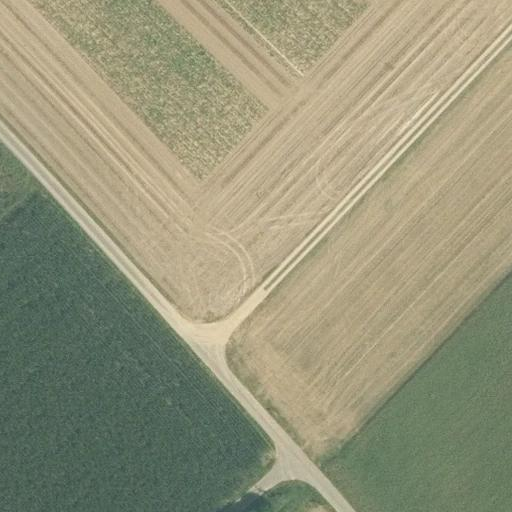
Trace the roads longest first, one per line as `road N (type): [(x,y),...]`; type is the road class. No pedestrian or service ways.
road 1 (unclassified): [(343,511),(0,132)]
road 2 (track): [(203,354),(511,31)]
